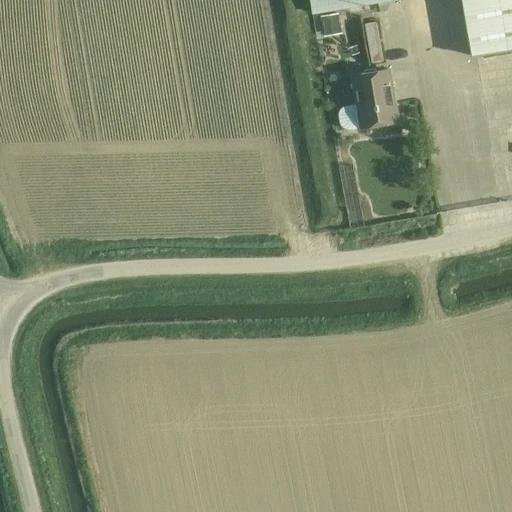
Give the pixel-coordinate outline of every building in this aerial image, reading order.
[(310,0),(313,13),(378,2),(387,1),(390,0),(310,0)] [(511,0),(462,0),(473,56),(511,49),(511,0)] [(387,1),(378,2),(380,12),(389,11),(387,1)] [(321,16),(324,36),(341,33),(338,13),(321,16)] [(384,61),(377,22),(365,24),(372,63),(384,61)] [(340,111),(338,116),(340,125),(342,128),(348,130),(362,128),(398,121),(389,70),(353,76),(358,105),(344,107),(340,111)]
